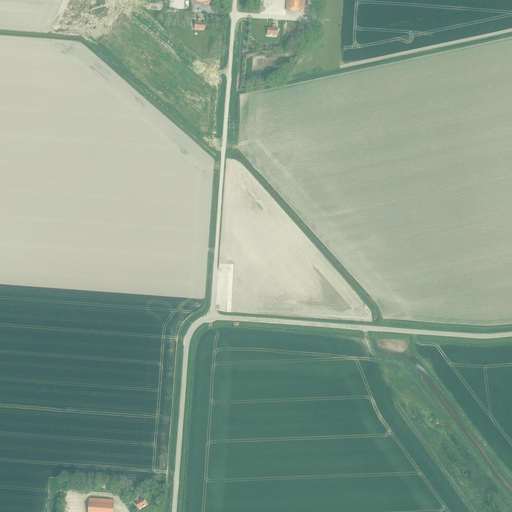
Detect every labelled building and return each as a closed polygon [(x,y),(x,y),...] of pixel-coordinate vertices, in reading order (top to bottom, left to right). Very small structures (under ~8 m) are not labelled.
[(303,0),(285,0),(285,11),(303,12),(303,0)] [(197,23),(195,23),(194,30),(204,30),(205,23),(200,23),(200,19),(198,19),(197,23)] [(275,26),(272,25),(271,30),(267,29),(266,36),(276,37),(277,30),(274,30),(275,26)] [(136,502),(135,503),(138,509),(147,504),(143,498),(139,501),(137,497),(135,498),(136,502)] [(89,499),(88,511),(112,511),(114,500),(89,499)]
